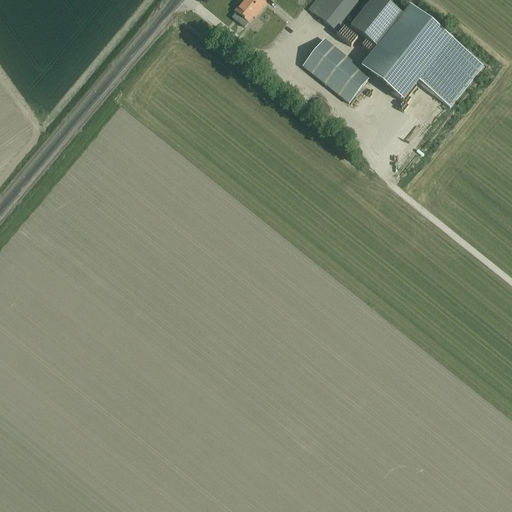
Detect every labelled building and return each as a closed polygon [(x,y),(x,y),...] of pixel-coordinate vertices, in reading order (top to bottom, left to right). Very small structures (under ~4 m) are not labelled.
[(255,19),(266,4),(260,0),(245,0),(235,13),(248,23),(253,17),(255,19)] [(316,0),(314,4),(322,11),(317,17),(336,32),(358,4),(353,0),(316,0)] [(365,12),(351,29),(376,50),(402,18),(380,0),(374,0),(370,6),(367,3),(362,9),(365,12)] [(402,18),(376,50),(418,84),(452,42),(409,8),(402,18)] [(325,41),(303,68),(349,104),(370,78),(325,41)] [(452,42),(418,84),(450,109),(483,67),(452,42)]
